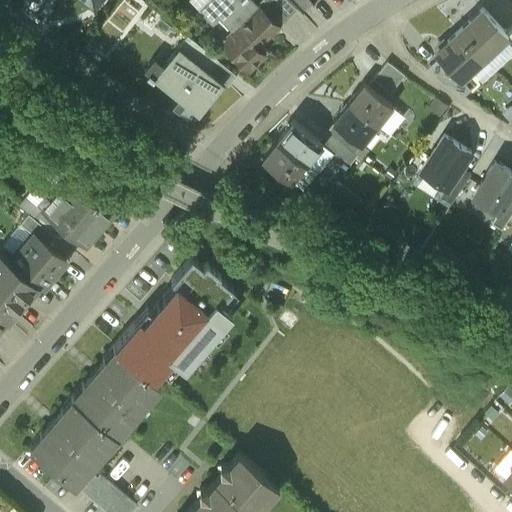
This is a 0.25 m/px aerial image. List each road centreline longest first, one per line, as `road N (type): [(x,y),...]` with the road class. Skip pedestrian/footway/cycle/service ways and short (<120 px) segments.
road 1 (residential): [(0,402),(206,153)]
road 2 (unclassified): [(507,511),(448,458),(440,394),(368,325),(297,292)]
road 3 (residential): [(206,153),(321,51),(400,0)]
road 4 (residential): [(0,21),(206,153)]
